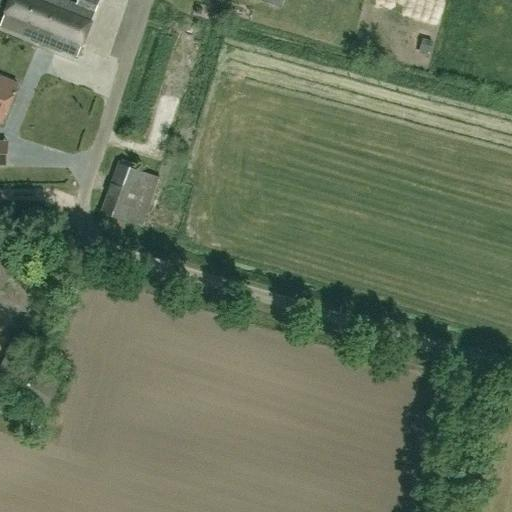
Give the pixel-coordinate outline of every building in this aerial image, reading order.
[(0,30),(77,59),(95,10),(98,0),(76,0),(75,2),(68,0),(0,0),(0,6),(6,9),(0,25),(0,30)] [(19,64),(14,79),(41,88),(46,73),(19,64)] [(15,94),(14,94),(18,84),(9,81),(0,76),(0,166),(3,167),(7,167),(7,142),(0,142),(0,122),(2,124),(6,114),(7,115),(9,108),(12,101),(15,94)] [(119,163),(107,195),(101,212),(141,226),(158,177),(119,163)] [(35,297),(50,268),(0,243),(0,290),(3,291),(6,283),(35,297)] [(0,390),(46,417),(65,384),(9,351),(0,365),(0,390)]
